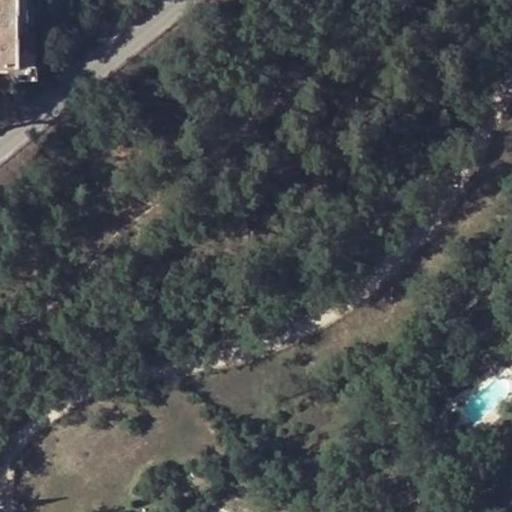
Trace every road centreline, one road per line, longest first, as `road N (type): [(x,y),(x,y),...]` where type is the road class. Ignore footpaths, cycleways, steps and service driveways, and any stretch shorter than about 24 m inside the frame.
road 1 (unclassified): [(511,95),(441,213),(354,298),(263,344),(111,379),(36,423),(0,474)]
road 2 (tertiary): [(0,156),(186,0)]
